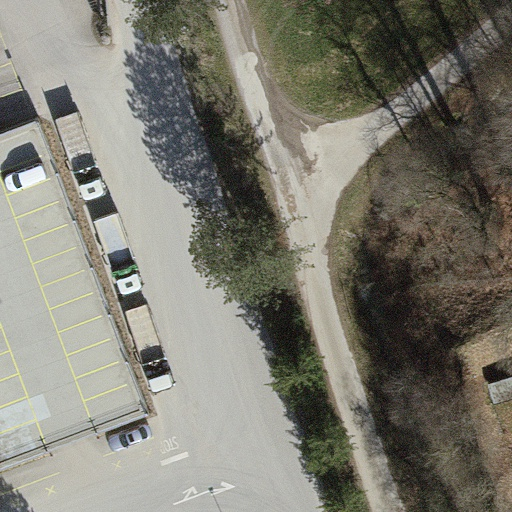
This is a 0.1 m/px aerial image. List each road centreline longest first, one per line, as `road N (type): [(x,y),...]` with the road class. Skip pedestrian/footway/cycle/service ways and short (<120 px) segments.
road 1 (track): [(294,209),(390,511)]
road 2 (track): [(511,34),(294,209)]
road 3 (track): [(294,209),(230,0)]
road 4 (unknown): [(152,31),(115,54),(91,54),(44,27),(23,0)]
